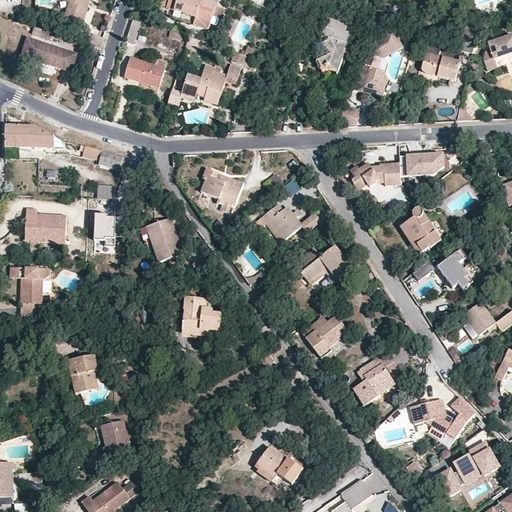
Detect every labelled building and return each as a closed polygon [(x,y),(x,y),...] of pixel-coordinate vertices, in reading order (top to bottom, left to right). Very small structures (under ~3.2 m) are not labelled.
[(85,3),(86,0),(71,0),(68,14),(66,13),(64,23),(84,29),(91,5),(85,3)] [(174,0),(167,0),(164,10),(171,12),(174,0)] [(174,0),(171,12),(178,14),(179,10),(190,13),(189,17),(199,20),(196,27),(212,32),(216,19),(219,8),(189,0),(174,0)] [(227,11),(219,8),(216,19),(224,21),(227,11)] [(333,55),(324,59),(327,67),(337,68),(346,40),(349,40),(352,31),(349,29),(350,25),(342,23),(344,18),(333,15),(327,35),(334,37),(333,40),(327,43),(327,49),(332,51),(333,55)] [(474,49),(480,24),(469,20),(463,46),(474,49)] [(146,27),(135,22),(131,36),(142,38),(146,27)] [(39,28),(53,32),(54,27),(40,23),(39,28)] [(355,89),(381,96),(386,78),(382,71),(377,69),(380,57),(383,58),(388,55),(389,49),(395,50),(401,46),(391,28),(375,38),(368,58),(366,65),(363,64),(355,89)] [(89,43),(103,48),(106,37),(93,32),(89,43)] [(511,62),(511,35),(489,43),(491,48),(485,50),(484,59),(487,70),(511,62)] [(228,40),(219,37),(217,45),(226,48),(228,40)] [(28,40),(22,57),(59,69),(60,67),(70,71),(75,55),(28,40)] [(247,52),(256,56),(259,46),(250,44),(247,52)] [(244,64),(247,52),(237,50),(234,62),(244,64)] [(456,78),(461,61),(429,51),(424,62),(425,66),(429,69),(456,78)] [(327,67),(324,59),(319,61),(322,70),(327,67)] [(147,81),(161,85),(168,64),(160,62),(158,67),(133,60),(127,79),(146,85),(147,81)] [(189,74),(183,93),(197,97),(198,94),(207,97),(206,100),(218,104),(226,81),(236,85),(241,69),(232,66),(228,76),(221,74),(222,69),(216,67),(215,70),(206,67),(202,79),(189,74)] [(160,89),(161,85),(147,81),(146,85),(160,89)] [(173,89),(169,101),(179,105),(181,97),(183,93),(173,89)] [(197,97),(183,93),(181,97),(195,102),(197,97)] [(243,98),(237,113),(248,117),(253,101),(243,98)] [(471,120),(460,104),(456,121),(471,120)] [(342,126),(354,125),(359,110),(343,105),(338,121),(342,126)] [(12,148),(19,148),(40,148),(44,147),(44,148),(56,148),(54,136),(35,126),(6,126),(5,151),(12,151),(12,148)] [(54,136),(56,148),(63,148),(61,140),(54,136)] [(127,168),(129,156),(105,150),(85,145),(83,155),(100,159),(99,165),(121,170),(121,167),(127,168)] [(5,151),(5,159),(19,159),(19,148),(12,148),(12,151),(5,151)] [(442,157),(405,158),(406,177),(433,178),(444,169),(442,157)] [(367,164),(358,171),(361,176),(355,180),(352,182),(357,189),(361,195),(379,183),(384,183),(385,188),(400,187),(400,177),(406,177),(405,158),(399,158),(399,164),(379,166),(379,168),(370,168),(367,164)] [(208,171),(205,178),(219,184),(225,187),(227,182),(222,180),(223,177),(208,171)] [(361,176),(358,171),(351,175),(355,180),(361,176)] [(275,173),(263,183),(270,192),(282,182),(275,173)] [(219,184),(205,178),(204,180),(207,182),(204,190),(202,194),(206,196),(212,199),(218,201),(216,206),(223,209),(221,214),(229,217),(233,208),(235,209),(244,190),(227,182),(225,187),(219,184)] [(287,198),(302,193),(298,180),(283,185),(287,198)] [(97,200),(115,201),(115,188),(98,187),(97,200)] [(273,222),(286,240),(302,228),(294,217),(288,208),(284,211),(280,206),(263,218),(268,225),(273,222)] [(27,209),(27,234),(37,234),(41,239),(53,239),(57,235),(68,235),(68,216),(41,215),(41,219),(37,219),(38,210),(27,209)] [(96,215),(95,242),(106,243),(106,248),(115,249),(116,220),(107,219),(107,216),(96,215)] [(414,222),(405,228),(419,250),(416,253),(418,256),(420,260),(430,253),(431,255),(443,248),(423,216),(421,215),(417,215),(413,217),(413,220),(414,222)] [(316,218),(302,228),(307,235),(321,225),(316,218)] [(185,255),(172,219),(147,228),(159,264),(185,255)] [(281,243),(286,240),(273,222),(268,225),(281,243)] [(419,250),(405,228),(404,227),(400,228),(416,253),(419,250)] [(27,234),(26,243),(67,244),(68,235),(57,235),(53,239),(41,239),(37,234),(27,234)] [(329,268),(341,284),(356,272),(346,259),(338,249),(324,260),(317,251),(298,266),(310,282),(329,268)] [(442,272),(445,277),(453,290),(458,287),(462,294),(469,290),(468,288),(480,280),(472,267),(466,271),(457,257),(439,268),(442,272)] [(419,282),(433,271),(428,264),(413,275),(419,282)] [(337,287),(341,284),(329,268),(310,282),(313,286),(328,275),(337,287)] [(15,274),(15,269),(9,269),(9,279),(20,279),(15,274)] [(47,270),(15,269),(15,274),(20,279),(19,305),(21,305),(20,315),(40,315),(42,280),(47,276),(47,270)] [(412,276),(404,282),(408,287),(416,281),(412,276)] [(453,290),(445,277),(440,281),(448,293),(453,290)] [(127,304),(122,293),(111,298),(115,309),(127,304)] [(187,301),(183,335),(201,337),(220,339),(222,318),(213,317),(214,313),(205,312),(206,303),(187,301)] [(466,315),(470,321),(480,335),(487,331),(489,333),(498,327),(496,324),(482,304),(466,315)] [(511,313),(496,324),(498,327),(503,334),(511,327),(511,313)] [(351,314),(341,322),(350,333),(360,325),(357,320),(351,314)] [(350,333),(341,322),(338,317),(326,327),(322,321),(304,335),(321,356),(331,348),(350,333)] [(480,335),(470,321),(464,326),(469,333),(474,340),(480,335)] [(331,348),(321,356),(325,361),(335,353),(331,348)] [(511,356),(507,353),(492,377),(502,383),(510,370),(511,371),(511,356)] [(95,382),(99,381),(98,374),(101,373),(99,357),(72,361),(77,395),(97,392),(95,382)] [(385,387),(388,391),(396,387),(387,372),(380,360),(362,371),(368,381),(354,389),(366,408),(380,399),(379,397),(376,393),(385,387)] [(379,397),(388,391),(385,387),(376,393),(379,397)] [(474,415),(459,400),(451,408),(459,416),(455,423),(446,418),(442,401),(432,403),(431,400),(426,402),(421,403),(422,406),(411,408),(416,425),(422,424),(446,437),(447,435),(455,441),(466,423),(474,415)] [(99,427),(105,448),(108,456),(133,448),(124,419),(99,427)] [(465,443),(468,449),(485,440),(482,434),(465,443)] [(484,478),(499,470),(485,444),(470,452),(475,461),(472,463),(469,457),(454,465),(458,473),(452,475),(450,470),(437,477),(442,486),(444,485),(450,496),(460,490),(459,488),(465,485),(462,480),(476,472),(475,470),(478,468),(484,478)] [(269,446),(255,464),(275,479),(278,474),(287,481),(294,486),(306,470),(291,458),(289,461),(269,446)] [(0,451),(0,499),(14,499),(12,464),(1,465),(0,451)] [(149,472),(144,458),(131,463),(133,470),(140,468),(143,475),(149,472)] [(423,474),(415,463),(406,469),(414,481),(423,474)] [(275,479),(255,464),(253,467),(266,477),(265,478),(280,489),(287,481),(278,474),(275,479)] [(479,477),(476,472),(462,480),(465,485),(479,477)] [(373,495),(362,480),(341,494),(347,502),(352,510),(373,495)] [(81,505),(86,511),(116,511),(141,493),(133,484),(123,491),(118,485),(106,494),(108,497),(102,502),(100,499),(93,504),(88,499),(81,505)] [(447,497),(450,496),(444,485),(442,486),(447,497)] [(511,511),(511,497),(489,511),(511,511)] [(353,511),(352,510),(347,502),(333,511),(334,511),(353,511)]
